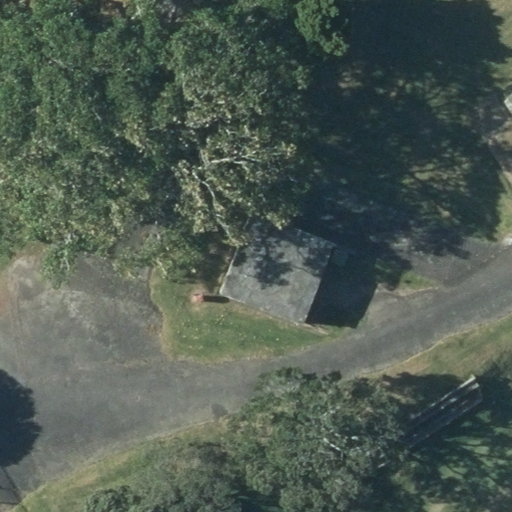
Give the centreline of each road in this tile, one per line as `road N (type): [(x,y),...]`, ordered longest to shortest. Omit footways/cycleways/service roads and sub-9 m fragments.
road 1 (track): [(110,197),(68,376),(244,397),(511,290)]
road 2 (track): [(511,286),(386,233),(229,182),(110,197)]
